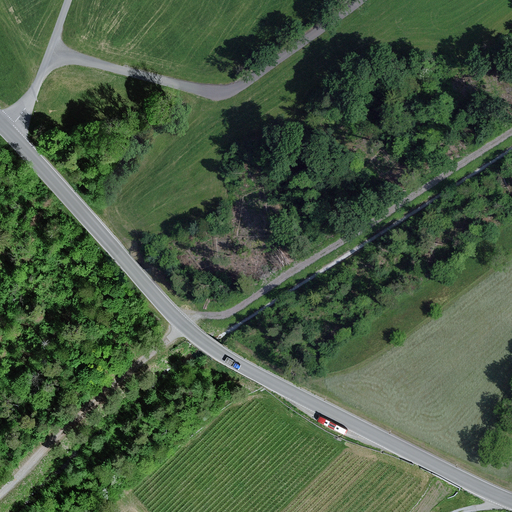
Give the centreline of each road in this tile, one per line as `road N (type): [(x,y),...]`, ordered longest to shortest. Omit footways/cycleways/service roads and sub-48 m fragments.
road 1 (tertiary): [(511,502),(196,338)]
road 2 (track): [(358,0),(214,94),(50,53)]
road 3 (tertiary): [(5,128),(196,338)]
road 4 (unclassified): [(5,128),(33,92),(68,0)]
